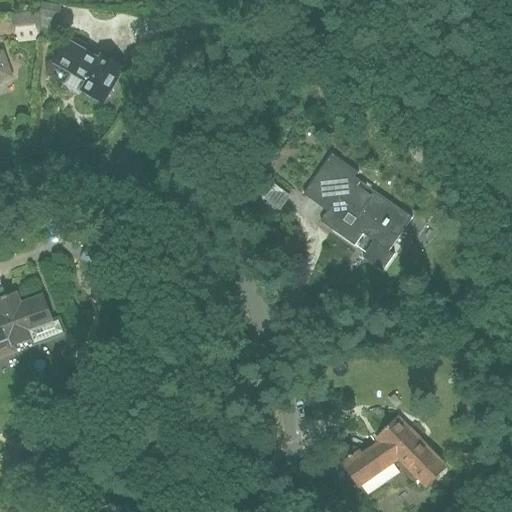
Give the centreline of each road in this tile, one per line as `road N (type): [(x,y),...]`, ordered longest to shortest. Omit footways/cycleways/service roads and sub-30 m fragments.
road 1 (residential): [(118,169),(207,230),(251,296),(293,442),(287,511)]
road 2 (residential): [(118,169),(204,0)]
road 3 (residential): [(0,183),(66,167),(118,169)]
